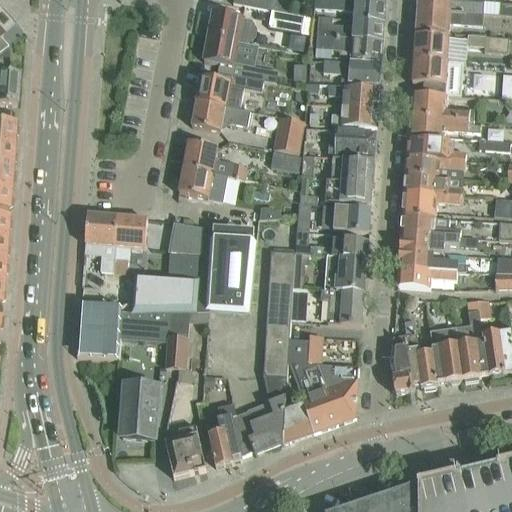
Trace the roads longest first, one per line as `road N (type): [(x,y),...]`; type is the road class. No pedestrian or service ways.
road 1 (tertiary): [(89,511),(55,358),(81,0)]
road 2 (residential): [(367,463),(405,0)]
road 3 (tertiary): [(54,0),(26,362),(39,427)]
road 4 (unclassified): [(125,199),(147,168),(180,0)]
road 5 (residential): [(367,463),(511,428)]
